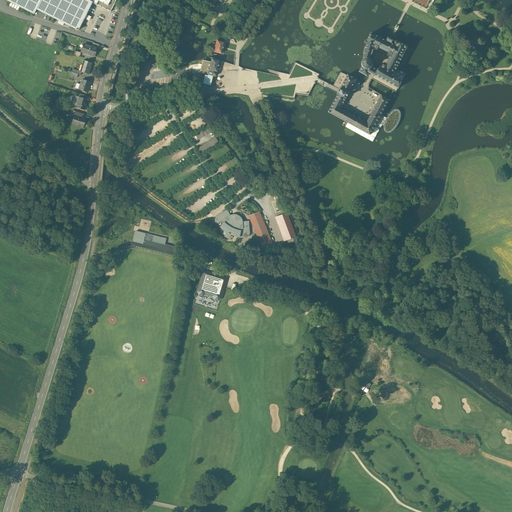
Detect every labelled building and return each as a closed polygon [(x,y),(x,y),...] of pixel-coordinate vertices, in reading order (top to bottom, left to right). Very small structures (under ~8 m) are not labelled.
[(5,0),(34,14),(36,9),(78,31),(80,26),(81,26),(84,19),(88,21),(90,16),(86,15),(87,14),(90,8),(90,7),(92,3),(110,12),(116,0),(5,0)] [(226,36),(219,33),(218,36),(214,35),(213,40),(217,41),(214,52),(221,54),(226,36)] [(403,72),(397,69),(408,46),(397,41),(395,45),(393,44),(395,40),(389,37),(387,41),(372,33),(369,39),(368,41),(367,40),(366,40),(366,41),(365,43),(367,44),(365,50),(363,62),(363,63),(363,64),(364,66),(360,72),(368,76),(370,72),(371,72),(371,73),(374,74),(375,75),(399,88),(406,74),(403,72)] [(97,48),(83,44),(80,52),(95,56),(97,48)] [(408,46),(397,69),(403,72),(403,71),(403,70),(402,70),(402,69),(412,48),(408,46)] [(220,60),(212,58),(211,62),(208,74),(214,76),(215,76),(216,76),(216,75),(217,75),(217,74),(216,73),(220,60)] [(80,71),(80,72),(81,72),(87,74),(88,74),(89,72),(92,63),(83,60),(80,71)] [(208,74),(211,62),(203,60),(199,72),(204,73),(208,74)] [(341,72),(334,85),(334,86),(340,89),(341,88),(341,89),(348,75),(341,72)] [(399,88),(375,75),(374,74),(371,73),(371,72),(370,72),(368,76),(370,77),(396,92),(399,88)] [(208,74),(204,73),(201,85),(211,87),(212,86),(214,76),(208,74)] [(381,115),(390,100),(382,95),(367,123),(354,115),(341,108),(348,95),(357,79),(349,75),(348,75),(341,89),(341,88),(340,89),(339,92),(338,94),(339,94),(329,112),(371,135),(375,126),(381,115)] [(90,82),(82,79),(79,89),(87,92),(90,82)] [(87,100),(79,97),(77,104),(76,107),(85,110),(86,106),(85,105),(87,100)] [(393,111),(392,112),(391,113),(390,114),(389,115),(388,117),(387,118),(381,115),(375,126),(381,127),(382,125),(384,125),(384,127),(384,129),(385,130),(386,131),(387,132),(388,133),(389,133),(390,132),(391,132),(392,132),(393,131),(394,130),(395,129),(395,128),(396,127),(398,125),(399,123),(399,122),(400,121),(400,119),(401,118),(401,117),(401,116),(401,114),(401,113),(400,112),(400,111),(399,110),(397,109),(395,110),(394,110),(393,111)] [(81,117),(74,115),(71,124),(83,128),(86,118),(81,117)] [(209,127),(201,132),(203,137),(212,132),(209,127)] [(216,138),(207,143),(209,148),(219,142),(216,138)] [(11,153),(17,147),(13,143),(7,149),(11,153)] [(207,143),(197,149),(200,153),(209,148),(207,143)] [(236,215),(233,215),(230,216),(227,210),(217,216),(216,218),(215,220),(216,223),(217,224),(220,227),(222,230),(226,232),(225,236),(229,238),(231,235),(236,236),(242,238),(245,238),(246,237),(247,237),(249,235),(249,233),(248,221),(242,222),(241,219),(239,216),(236,215)] [(272,245),(259,213),(249,217),(263,249),(272,245)] [(286,213),(277,217),(279,221),(288,218),(286,213)] [(288,218),(279,221),(287,240),(296,237),(288,218)] [(139,237),(120,240),(122,246),(139,243),(174,251),(175,245),(139,237)] [(205,294),(213,296),(214,299),(217,300),(221,299),(227,278),(203,271),(197,292),(199,295),(202,296),(205,294)]
